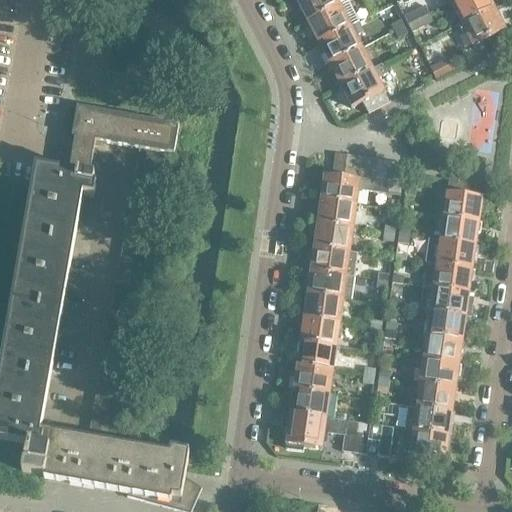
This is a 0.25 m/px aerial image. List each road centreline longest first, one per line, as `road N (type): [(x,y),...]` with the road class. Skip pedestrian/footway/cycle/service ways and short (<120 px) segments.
road 1 (residential): [(235,472),(285,79),(245,0)]
road 2 (residential): [(481,509),(235,472)]
road 3 (residential): [(481,509),(511,289)]
